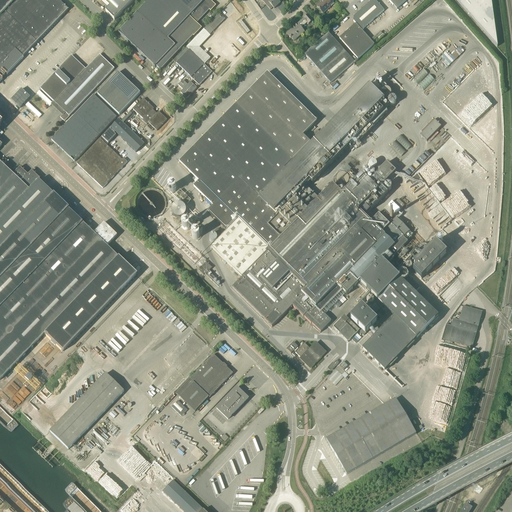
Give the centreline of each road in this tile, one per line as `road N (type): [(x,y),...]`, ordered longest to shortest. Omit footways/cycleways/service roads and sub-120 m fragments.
road 1 (unclassified): [(102,210),(280,384),(292,419),(286,463)]
road 2 (unclassified): [(436,511),(487,350),(487,314),(493,309),(511,330)]
road 3 (unknown): [(176,416),(160,409),(140,432),(176,475),(186,477),(210,453),(188,428)]
road 4 (primary): [(511,439),(381,511)]
road 5 (residential): [(102,210),(0,112)]
road 6 (residential): [(187,120),(93,27)]
road 7 (residential): [(102,210),(187,120)]
